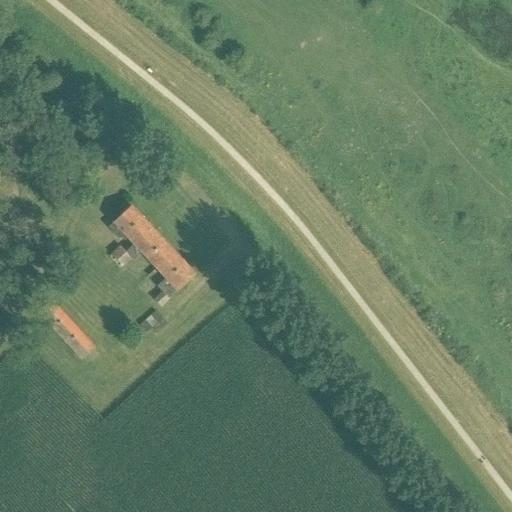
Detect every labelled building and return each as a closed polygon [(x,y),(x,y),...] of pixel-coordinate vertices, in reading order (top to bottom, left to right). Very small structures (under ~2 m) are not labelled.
[(129,237),(135,243),(151,229),(130,207),(115,221),(108,228),(119,239),(122,237),(125,241),(129,237)] [(135,243),(156,266),(171,251),(151,229),(135,243)] [(111,253),(117,260),(125,253),(119,247),(111,253)] [(171,251),(156,266),(167,278),(158,286),(162,291),(168,297),(169,298),(177,288),(193,274),(171,251)] [(125,253),(117,260),(124,267),(131,260),(125,253)] [(1,290),(0,290),(0,326),(19,309),(1,290)] [(168,297),(162,291),(154,299),(159,305),(168,297)] [(52,300),(37,313),(52,329),(66,316),(52,300)] [(142,324),(147,330),(152,325),(157,330),(164,324),(154,313),(142,324)] [(66,345),(80,332),(66,316),(52,329),(66,345)] [(95,347),(80,332),(66,345),(81,360),(95,347)]
